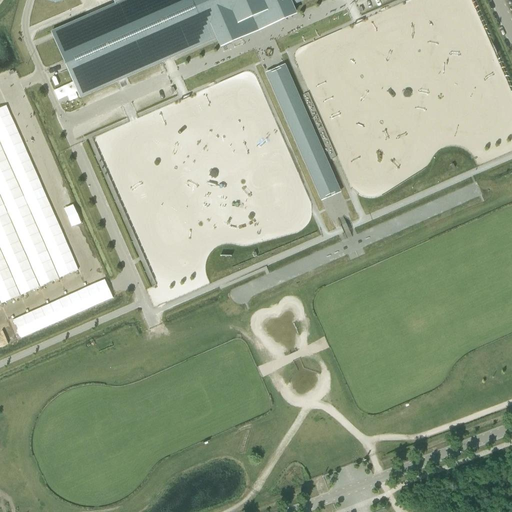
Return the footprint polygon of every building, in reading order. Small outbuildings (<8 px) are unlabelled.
[(303,0),(112,0),(115,5),(51,33),(79,98),(218,38),(221,46),(240,38),(234,25),(246,19),(246,20),(253,20),(254,20),(258,15),(259,14),(258,14),(270,9),(276,22),(295,14),(291,6),(303,0)] [(0,208),(41,194),(10,109),(0,112),(0,208)] [(0,304),(78,276),(48,196),(0,213),(0,304)] [(253,279),(256,290),(276,285),(274,274),(253,279)] [(30,320),(11,329),(16,339),(34,329),(30,320)]
